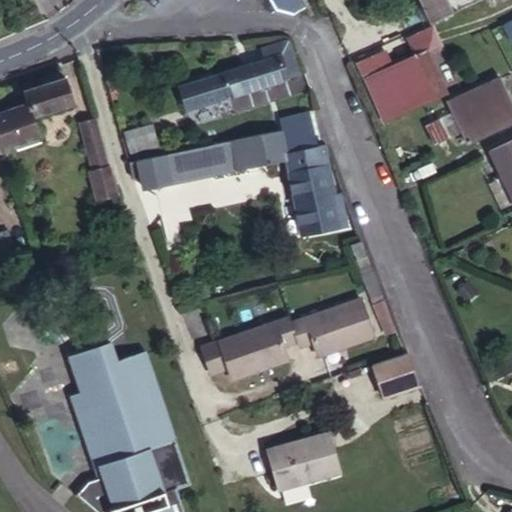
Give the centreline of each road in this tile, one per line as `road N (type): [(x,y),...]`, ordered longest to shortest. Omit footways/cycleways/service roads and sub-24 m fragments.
road 1 (residential): [(301,23),(321,45),(463,413),(486,454),(511,470)]
road 2 (residential): [(301,23),(65,29)]
